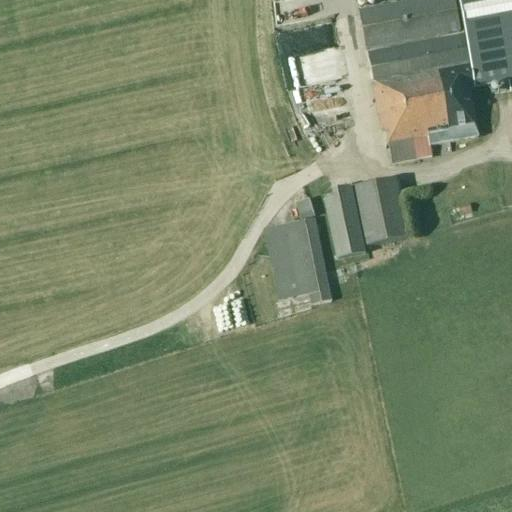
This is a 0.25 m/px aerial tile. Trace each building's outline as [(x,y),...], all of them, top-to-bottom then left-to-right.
[(453,0),(428,0),(358,14),(365,52),(460,33),(453,0)] [(511,94),(511,93),(511,0),(492,0),(498,31),(366,56),(381,133),(386,132),(393,166),(432,158),(431,148),(478,139),(469,91),(509,84),(511,94)] [(367,249),(407,241),(395,182),(355,190),(367,249)] [(365,257),(350,189),(331,194),(333,202),(323,204),(336,263),(365,257)] [(301,224),(313,220),(308,203),(296,206),(301,224)] [(310,309),(331,305),(314,223),(264,234),(278,306),(308,299),(310,309)] [(244,308),(228,311),(233,336),(248,333),(244,308)]
